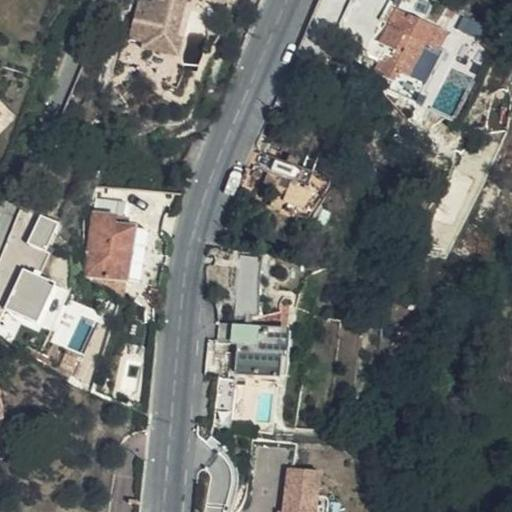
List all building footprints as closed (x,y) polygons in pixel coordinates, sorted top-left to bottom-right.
[(158,0),(158,4),(142,0),(140,0),(132,35),(148,39),(146,47),(181,55),(185,40),(178,39),(188,0),(209,0),(231,5),(232,0),(158,0)] [(452,9),(443,5),(439,14),(447,18),(452,9)] [(416,100),(442,49),(432,44),(439,30),(394,9),(386,25),(379,22),(364,54),(381,63),(376,72),(393,81),(390,86),(416,100)] [(0,139),(14,119),(2,111),(8,101),(0,95),(0,139)] [(280,161),(255,151),(249,169),(273,179),(280,161)] [(110,182),(120,185),(124,161),(107,158),(103,182),(110,182)] [(300,170),(280,161),(273,179),(268,190),(278,194),(274,205),(283,209),(284,205),(289,208),(287,212),(303,219),(322,189),(297,178),(300,170)] [(129,282),(138,226),(116,223),(118,215),(98,212),(86,276),(129,282)] [(42,216),(32,240),(47,246),(56,222),(42,216)] [(152,229),(138,226),(129,282),(142,284),(152,229)] [(40,323),(58,286),(26,270),(8,308),(40,323)] [(290,333),(273,330),(217,322),(214,341),(238,346),(234,374),(275,379),(279,355),(287,356),(290,333)] [(215,384),(209,427),(226,429),(231,385),(215,384)] [(310,511),(315,472),(285,468),(280,511),(310,511)]
